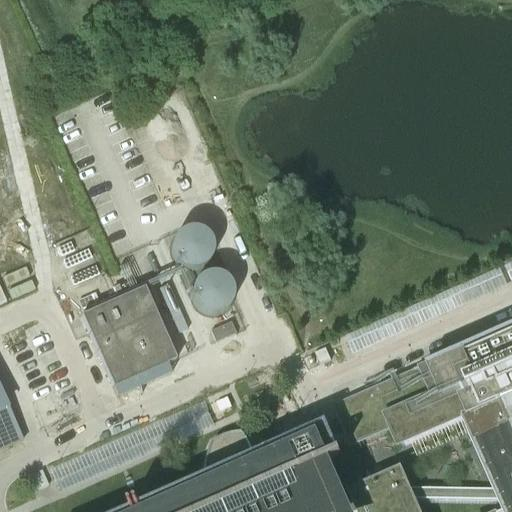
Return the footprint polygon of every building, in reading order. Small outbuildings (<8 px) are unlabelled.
[(0,267),(26,256),(0,197),(0,267)] [(185,277),(189,317),(230,313),(225,272),(185,277)] [(116,400),(158,381),(170,376),(165,366),(174,362),(142,290),(79,318),(87,336),(116,400)] [(227,326),(209,333),(214,345),(234,336),(229,325),(227,326)] [(205,490),(195,495),(193,490),(142,511),(419,511),(415,501),(423,501),(435,501),(446,502),(458,502),(499,502),(503,511),(511,511),(511,328),(336,406),(348,433),(327,442),(321,428),(319,429),(320,431),(269,453),(268,452),(267,453),(269,457),(266,459),(266,458),(265,457),(264,457),(263,456),(262,456),(261,457),(260,457),(259,458),(259,459),(258,459),(258,460),(258,461),(258,462),(255,464),(254,459),(253,455),(251,452),(250,448),(248,443),(246,441),(246,439),(245,438),(243,436),(241,433),(238,433),(236,434),(234,434),(230,435),(225,436),(221,438),(218,439),(215,441),(212,443),(209,450),(206,459),(205,466),(205,472),(205,484),(205,490)] [(319,366),(330,361),(325,350),(314,355),(319,366)] [(0,447),(20,438),(0,392),(0,447)] [(55,490),(215,431),(206,406),(45,465),(55,490)] [(47,487),(41,472),(26,479),(32,494),(47,487)]
